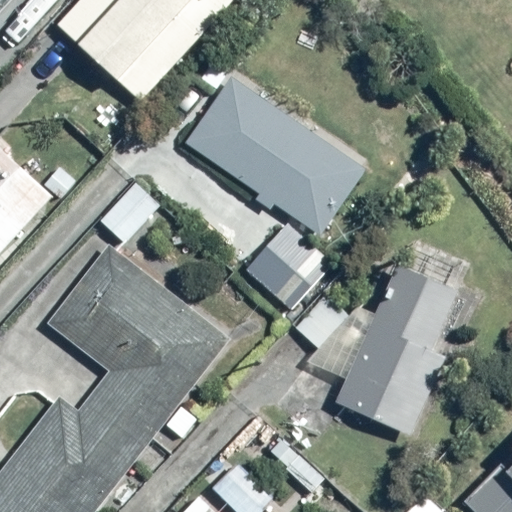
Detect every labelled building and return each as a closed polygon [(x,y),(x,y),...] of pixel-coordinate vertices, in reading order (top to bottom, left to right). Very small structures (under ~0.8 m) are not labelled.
[(81,0),(51,31),(135,108),(240,0),(81,0)] [(228,85),(188,151),(323,233),(363,168),(228,85)] [(0,148),(0,267),(59,207),(0,148)] [(161,204),(134,179),(96,220),(122,245),(161,204)] [(327,259),(282,223),(242,274),(287,309),(327,259)] [(95,511),(223,334),(104,250),(45,332),(107,377),(77,418),(49,398),(0,466),(0,511),(95,511)] [(467,295),(394,266),(374,315),(317,292),(299,336),(317,343),(308,365),(344,379),(333,406),(410,436),(467,295)] [(511,511),(511,453),(462,504),(468,511),(511,511)] [(261,511),(274,498),(232,460),(207,489),(232,511),(261,511)] [(214,511),(196,495),(179,511),(214,511)]
